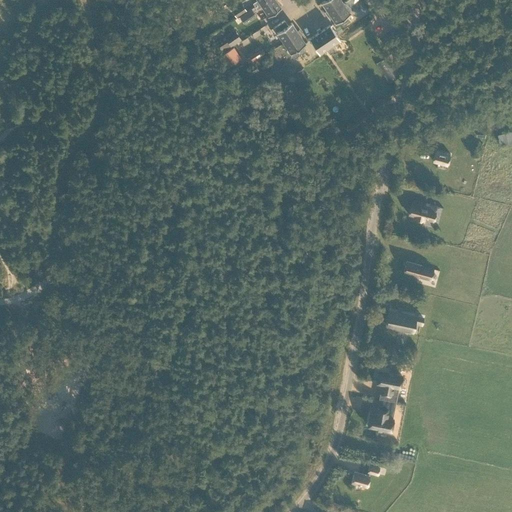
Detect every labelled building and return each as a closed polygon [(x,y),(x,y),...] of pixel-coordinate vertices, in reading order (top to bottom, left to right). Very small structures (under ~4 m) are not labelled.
[(281,7),(275,0),(263,0),(259,3),(256,5),(257,5),(255,7),(256,9),(261,6),(267,16),(281,7)] [(324,0),(321,3),(327,11),(324,12),(326,14),(343,3),(341,0),(324,0)] [(346,16),(350,13),(343,3),(326,14),(327,17),(329,15),(335,23),(339,21),(342,26),(349,21),(346,16)] [(247,12),(243,6),(233,12),(237,18),(239,17),(247,12)] [(247,12),(239,17),(243,23),(255,15),(251,9),(247,12)] [(287,25),(284,20),(273,28),(275,32),(279,29),(280,30),(276,33),(283,43),(300,31),(299,29),(297,31),(291,23),(287,25)] [(340,40),(330,25),(321,31),(319,28),(316,31),(318,33),(309,39),(319,54),(326,49),(329,54),(335,50),(332,45),(340,40)] [(213,48),(218,55),(241,39),(234,29),(224,36),(226,39),(213,48)] [(305,51),(301,46),(305,43),(300,35),(302,34),(300,31),(283,43),(290,53),(294,51),(295,52),(291,55),(293,58),(305,51)] [(240,58),(233,47),(219,56),(226,67),(240,58)] [(262,50),(246,60),(249,64),(265,54),(262,50)] [(387,57),(379,62),(392,81),(400,76),(387,57)] [(246,75),(247,77),(252,74),(258,70),(255,64),(249,68),(249,69),(244,72),(243,71),(239,73),(242,77),(246,75)] [(297,72),(302,80),(308,76),(303,68),(297,72)] [(500,144),(511,141),(511,132),(511,131),(498,135),(500,144)] [(448,165),(450,155),(436,151),(434,161),(448,165)] [(436,206),(412,200),(411,204),(408,215),(414,216),(414,217),(423,220),(424,219),(433,221),(435,211),(435,210),(436,206)] [(406,262),(403,272),(419,276),(429,279),(432,269),(422,266),(406,262)] [(421,325),(422,317),(390,311),(387,327),(411,332),(413,323),(421,325)] [(382,384),(379,400),(390,402),(391,394),(396,395),(397,387),(399,387),(402,376),(378,371),(376,383),(382,384)] [(388,410),(390,402),(379,400),(376,415),(369,414),(367,426),(390,431),(393,419),(391,418),(393,411),(388,410)] [(377,476),(379,467),(369,465),(367,473),(377,476)] [(366,487),(369,476),(354,472),(351,482),(366,487)]
